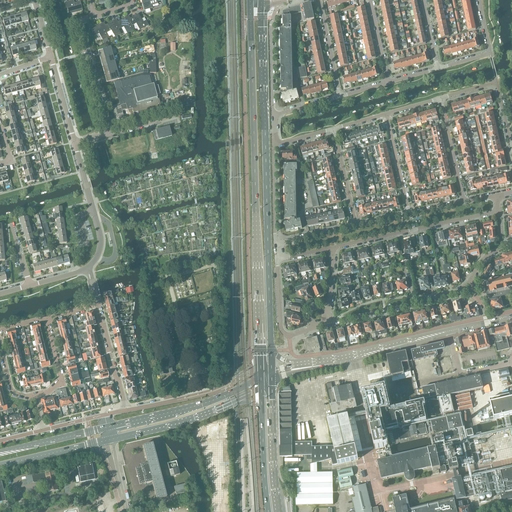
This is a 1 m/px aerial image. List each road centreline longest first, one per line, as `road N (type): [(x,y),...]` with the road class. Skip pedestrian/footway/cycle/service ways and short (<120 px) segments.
road 1 (primary): [(250,0),(261,377)]
road 2 (primary): [(272,351),(261,0)]
road 3 (residential): [(334,247),(497,211)]
road 4 (secondary): [(261,377),(202,403),(107,427)]
road 5 (secondary): [(110,439),(262,387)]
road 6 (residential): [(324,325),(461,289)]
road 7 (residential): [(111,132),(79,20),(95,14)]
road 8 (primary): [(279,511),(272,381)]
road 9 (primary): [(262,387),(269,511)]
